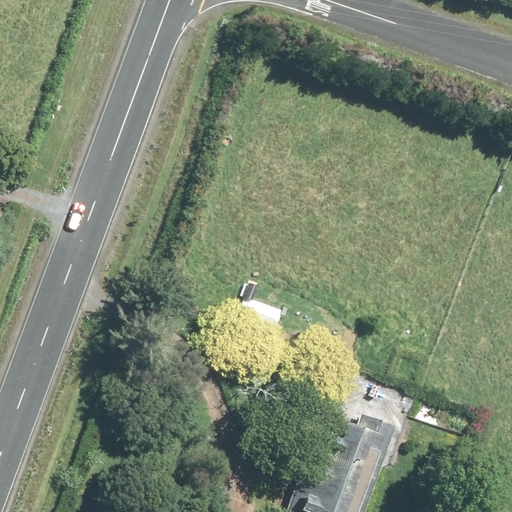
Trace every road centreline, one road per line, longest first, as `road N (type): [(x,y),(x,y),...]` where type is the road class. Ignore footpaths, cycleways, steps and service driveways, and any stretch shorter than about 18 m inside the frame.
road 1 (tertiary): [(170,0),(0,460)]
road 2 (unclassified): [(321,0),(511,66)]
